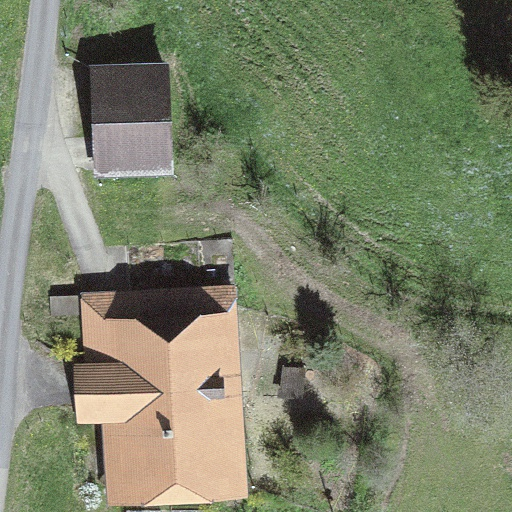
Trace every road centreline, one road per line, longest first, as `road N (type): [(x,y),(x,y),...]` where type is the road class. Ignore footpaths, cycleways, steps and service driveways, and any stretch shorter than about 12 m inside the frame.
road 1 (track): [(42,0),(0,294)]
road 2 (track): [(26,119),(84,249),(102,261),(138,261)]
